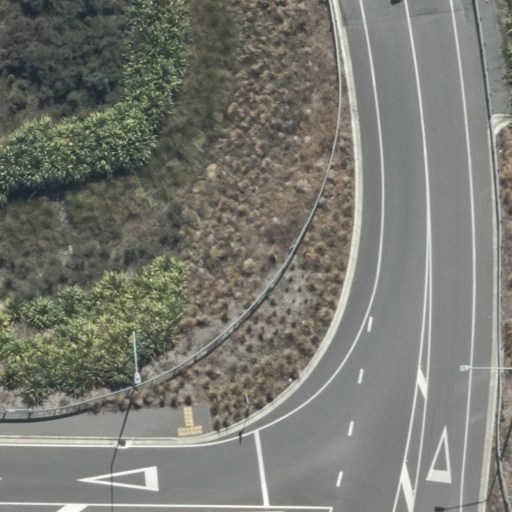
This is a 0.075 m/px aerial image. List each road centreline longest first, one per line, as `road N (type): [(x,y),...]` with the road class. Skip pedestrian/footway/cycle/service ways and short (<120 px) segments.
road 1 (unclassified): [(0,491),(283,462),(357,411),(428,334)]
road 2 (unclassified): [(408,0),(433,246),(428,334)]
road 3 (unclassified): [(428,334),(402,511)]
